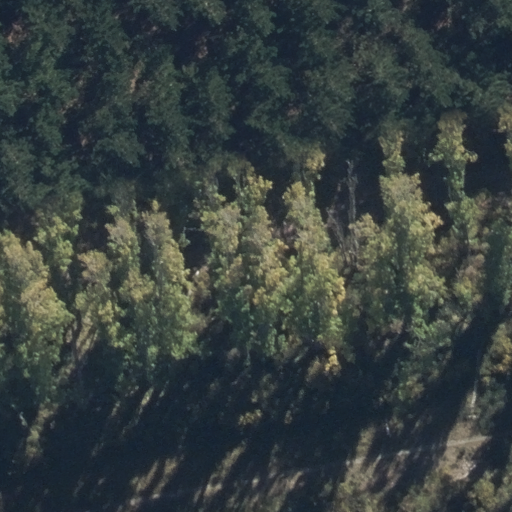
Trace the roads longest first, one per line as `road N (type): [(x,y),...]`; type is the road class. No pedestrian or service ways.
road 1 (track): [(0,270),(178,252),(511,168)]
road 2 (track): [(511,411),(0,509)]
